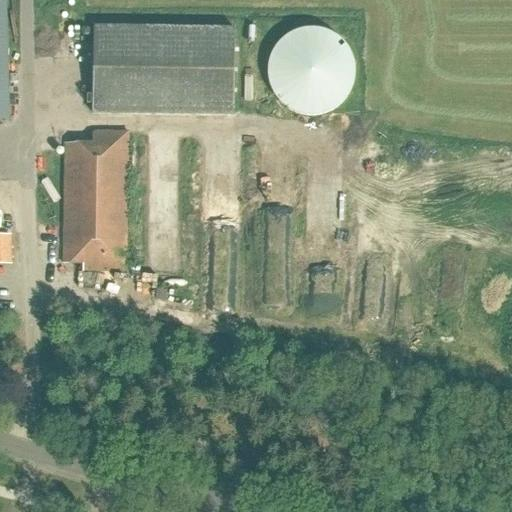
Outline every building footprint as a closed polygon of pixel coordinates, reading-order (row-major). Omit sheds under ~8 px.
[(0,0),(0,120),(10,120),(7,0),(0,0)] [(51,55),(72,51),(67,29),(47,33),(51,55)] [(234,117),(234,30),(93,29),(93,116),(234,117)] [(355,89),(357,74),(355,59),(347,46),(336,36),(322,30),(307,29),(293,33),(281,42),(272,54),(267,68),(267,83),(272,97),(282,108),(294,116),(309,120),(324,118),(337,112),(348,102),(355,89)] [(128,275),(129,133),(93,133),(93,146),(64,146),(62,265),(84,265),(84,274),(128,275)] [(276,199),(294,198),(292,165),(274,166),(276,199)] [(0,237),(0,264),(8,265),(8,238),(0,237)] [(169,304),(170,293),(158,291),(156,302),(169,304)]
